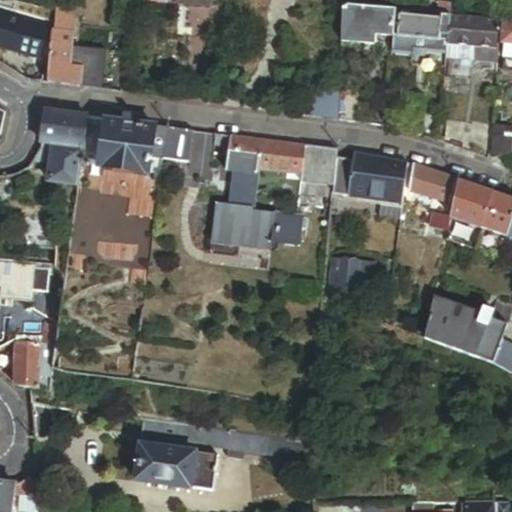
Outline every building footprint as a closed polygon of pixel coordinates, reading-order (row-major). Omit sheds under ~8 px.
[(73,0),(52,0),(51,18),(63,20),(62,29),(51,28),(50,37),(70,39),(70,47),(71,48),(73,0)] [(450,14),(451,2),(439,1),(438,13),(450,14)] [(394,14),(394,9),(341,4),(340,44),(368,47),(369,38),(391,41),(392,36),(394,14)] [(1,21),(47,35),(50,25),(0,8),(0,12),(3,13),(1,21)] [(394,14),(392,36),(412,37),(425,39),(437,40),(437,47),(447,48),(449,19),(394,14)] [(458,40),(461,16),(450,15),(449,19),(447,48),(446,57),(461,58),(497,63),(498,46),(495,45),(458,40)] [(461,16),(458,40),(495,45),(498,21),(461,16)] [(63,20),(51,18),(51,28),(62,29),(63,20)] [(47,35),(1,21),(0,23),(0,38),(42,50),(47,35)] [(511,22),(504,22),(501,42),(503,42),(511,43),(511,22)] [(70,39),(50,37),(50,46),(70,47),(70,39)] [(425,39),(412,37),(411,44),(414,46),(422,47),(425,45),(425,39)] [(511,59),(511,43),(503,42),(501,63),(509,64),(509,60),(511,59)] [(47,83),(69,85),(71,48),(70,47),(50,46),(47,83)] [(95,49),(71,48),(69,85),(99,89),(101,67),(94,66),(95,49)] [(461,58),(446,57),(444,72),(459,74),(461,58)] [(339,81),(338,90),(337,119),(354,121),(358,83),(339,81)] [(337,119),(338,90),(317,89),(315,116),(337,119)] [(491,125),(491,123),(449,108),(445,142),(488,157),(488,151),(491,125)] [(438,140),(441,111),(420,109),(418,134),(438,140)] [(80,166),(86,118),(45,113),(42,140),(54,141),(49,182),(78,186),(80,166)] [(98,168),(104,120),(86,118),(80,166),(98,168)] [(165,139),(166,128),(104,120),(98,168),(147,174),(151,138),(165,139)] [(511,127),(491,125),(488,151),(505,153),(510,146),(511,127)] [(183,163),(187,130),(166,128),(165,139),(163,160),(183,163)] [(198,165),(202,132),(187,130),(183,163),(198,165)] [(335,156),(336,149),(231,136),(226,169),(235,171),(246,172),(247,170),(255,172),(256,165),(302,171),(302,179),(306,179),(333,182),(335,156)] [(401,205),(408,162),(353,152),(351,160),(345,195),(380,201),(401,205)] [(335,156),(333,182),(332,191),(345,195),(351,160),(335,156)] [(454,201),(459,179),(413,163),(406,189),(454,201)] [(217,203),(213,234),(272,242),(301,246),(305,217),(253,210),(258,172),(255,172),(247,170),(246,172),(235,171),(230,204),(217,203)] [(333,182),(306,179),(305,190),(332,194),(332,191),(333,182)] [(505,235),(511,215),(511,197),(459,179),(454,201),(450,215),(505,235)] [(401,205),(380,201),(378,212),(399,216),(401,205)] [(446,230),(449,217),(432,213),(429,226),(446,230)] [(272,242),(213,234),(211,243),(271,251),(272,242)] [(349,296),(352,262),(332,260),(328,294),(349,296)] [(375,264),(352,262),(349,296),(366,298),(368,282),(373,283),(375,264)] [(46,286),(47,269),(39,267),(0,264),(0,289),(1,290),(1,298),(30,301),(32,285),(46,286)] [(46,286),(64,288),(60,280),(59,278),(58,276),(57,275),(55,274),(54,273),(52,272),(50,271),(48,270),(47,269),(46,286)] [(482,313),(433,293),(423,338),(489,363),(511,375),(511,371),(511,344),(501,339),(506,325),(493,320),(497,310),(486,306),(482,313)] [(511,307),(499,302),(497,310),(493,320),(506,325),(511,309),(511,307)] [(16,339),(15,345),(39,347),(57,348),(59,329),(44,327),(42,340),(16,339)] [(38,381),(39,347),(15,345),(14,345),(14,386),(37,391),(38,381)] [(39,347),(38,381),(52,381),(57,348),(39,347)] [(30,404),(33,435),(55,438),(59,409),(30,404)] [(265,456),(268,437),(142,419),(133,482),(189,490),(194,453),(195,446),(226,450),(225,458),(243,461),(245,453),(265,456)] [(216,456),(194,453),(189,490),(211,493),(216,456)] [(19,497),(39,500),(40,491),(37,481),(31,476),(29,478),(28,479),(26,480),(25,481),(23,483),(21,483),(19,497)] [(14,485),(0,482),(0,511),(10,511),(13,496),(19,497),(21,483),(19,484),(18,484),(15,485),(14,485)] [(492,489),(481,490),(481,503),(492,503),(492,489)] [(509,511),(509,502),(492,503),(492,511),(509,511)] [(492,511),(492,503),(481,503),(462,504),(461,511),(492,511)]
